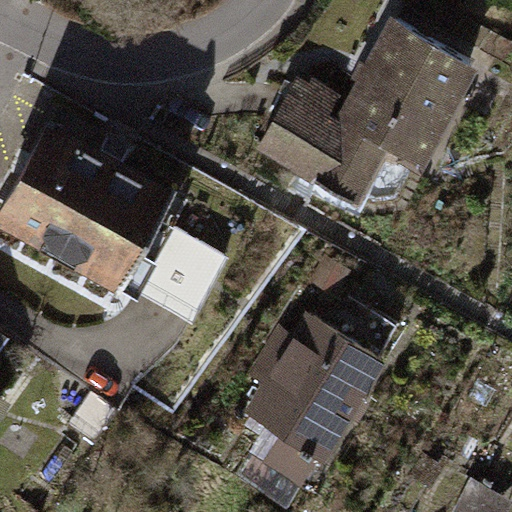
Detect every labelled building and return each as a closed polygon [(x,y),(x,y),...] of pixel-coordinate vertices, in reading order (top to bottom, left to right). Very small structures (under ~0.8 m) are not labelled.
[(317,68),(286,148),(317,160),(378,183),(404,192),(426,135),(450,144),(492,34),(404,1),(371,88),(317,68)] [(60,114),(9,223),(141,284),(191,175),(60,114)] [(333,300),(266,397),(351,456),(419,359),(333,300)] [(0,356),(15,320),(0,314),(0,356)] [(0,374),(0,436),(29,393),(0,374)]
